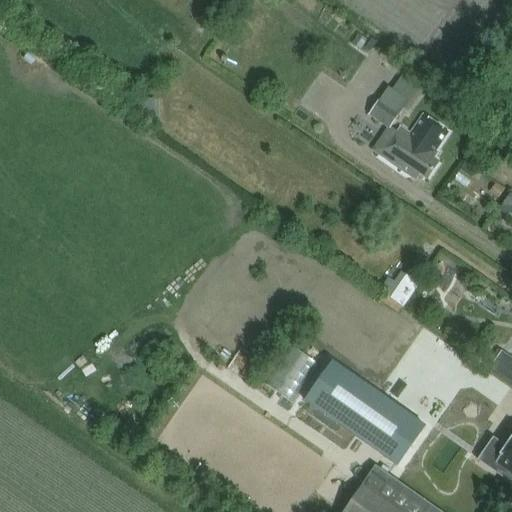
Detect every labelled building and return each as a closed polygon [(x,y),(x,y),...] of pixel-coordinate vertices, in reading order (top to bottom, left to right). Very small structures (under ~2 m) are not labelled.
[(358,34),(352,44),(361,51),(367,40),(358,34)] [(371,41),(365,50),(370,54),(377,44),(371,41)] [(367,113),(389,128),(400,111),(378,97),(367,113)] [(139,110),(138,121),(153,121),(153,111),(139,110)] [(435,152),(447,133),(422,116),(409,135),(399,128),(380,157),(414,180),(418,175),(426,180),(438,163),(433,159),(437,154),(435,152)] [(495,126),(489,136),(504,146),(510,136),(495,126)] [(503,203),(510,194),(500,187),(494,197),(503,203)] [(407,275),(390,300),(385,297),(380,304),(398,316),(420,284),(407,275)] [(332,321),(315,349),(356,373),(373,345),(332,321)] [(511,385),(511,359),(502,352),(490,370),(511,385)] [(333,363),(306,402),(397,467),(425,428),(333,363)] [(511,439),(495,463),(511,475),(511,439)] [(432,511),(376,471),(346,511),(432,511)]
